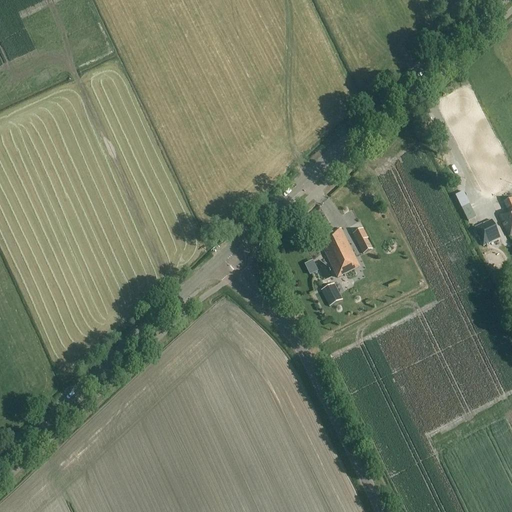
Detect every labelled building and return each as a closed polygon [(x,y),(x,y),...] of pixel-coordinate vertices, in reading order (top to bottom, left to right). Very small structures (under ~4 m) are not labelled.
[(508,213),(499,218),(509,238),(511,236),(511,199),(504,203),(508,213)] [(500,239),(492,221),(475,229),(483,247),(500,239)] [(360,268),(341,230),(318,241),(338,279),(360,268)] [(363,255),(372,251),(366,241),(368,240),(363,231),(353,236),(363,255)] [(329,308),(342,301),(334,285),(321,291),(329,308)] [(350,313),(364,305),(358,292),(348,298),(352,305),(347,308),(350,313)]
